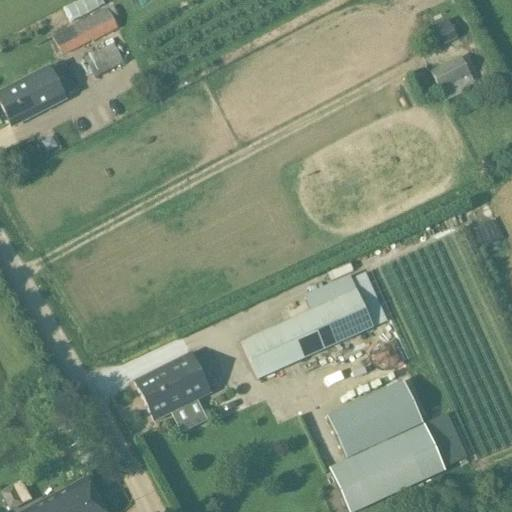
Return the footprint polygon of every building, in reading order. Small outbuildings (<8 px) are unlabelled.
[(74,19),(111,2),(110,0),(74,0),(66,4),(74,19)] [(107,10),(51,38),(61,58),(91,43),(92,44),(117,30),(112,20),(117,17),(111,8),(107,11),(107,10)] [(430,45),(452,34),(447,24),(425,35),(430,45)] [(113,46),(85,59),(95,79),(123,65),(113,46)] [(460,58),(431,73),(440,92),(469,77),(460,58)] [(48,72),(0,95),(0,107),(10,129),(64,102),(80,92),(64,63),(48,71),(48,72)] [(356,294),(240,345),(257,382),(372,331),(356,294)] [(191,355),(135,384),(154,424),(210,395),(191,355)] [(423,428),(386,445),(407,490),(443,473),(423,428)] [(25,511),(101,511),(85,480),(25,511)]
